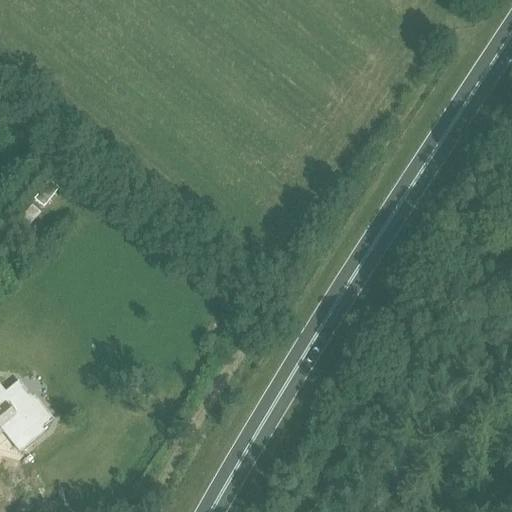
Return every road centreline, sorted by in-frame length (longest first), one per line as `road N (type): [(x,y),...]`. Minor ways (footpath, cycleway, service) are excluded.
road 1 (trunk): [(215,511),(370,248),(511,35)]
road 2 (track): [(300,511),(511,171)]
road 3 (track): [(385,367),(511,310)]
